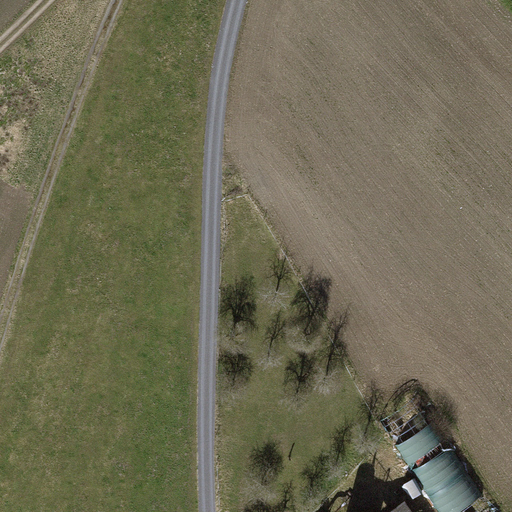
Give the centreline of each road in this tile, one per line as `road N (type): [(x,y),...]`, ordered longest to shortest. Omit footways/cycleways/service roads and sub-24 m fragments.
road 1 (track): [(241,0),(219,81),(205,511)]
road 2 (track): [(120,0),(53,175),(0,352)]
